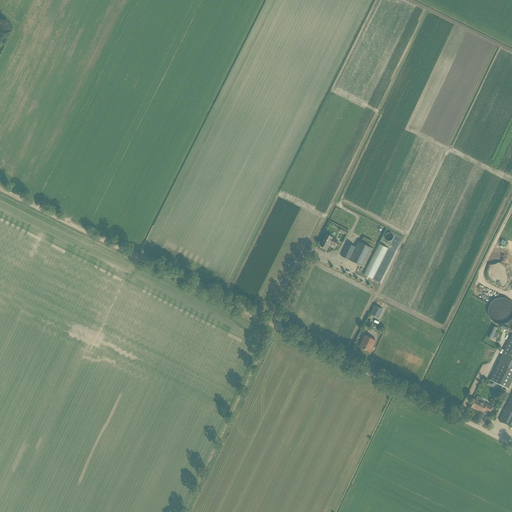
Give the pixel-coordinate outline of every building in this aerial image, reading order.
[(338,240),(332,238),(326,235),(321,246),(327,249),(329,245),(329,244),(334,247),(338,240)] [(341,257),(363,268),(372,249),(358,242),(356,248),(348,244),(341,257)] [(377,281),(391,249),(381,245),(368,277),(377,281)] [(286,272),(289,254),(278,252),(276,259),(280,260),(279,265),(278,265),(277,270),(286,272)] [(252,277),(245,289),(244,299),(248,296),(255,296),(261,285),(264,283),(267,283),(267,285),(269,287),(271,285),(272,283),(274,286),(273,287),(277,287),(278,284),(279,277),(269,277),(264,281),(266,277),(267,274),(266,274),(265,273),(265,270),(263,267),(262,270),(257,270),(257,274),(255,274),(252,277)] [(498,325),(511,323),(511,301),(507,302),(507,300),(493,301),(494,318),(497,318),(498,325)] [(370,315),(379,319),(383,310),(374,306),(370,315)] [(502,354),(489,380),(497,384),(501,386),(503,387),(508,389),(511,380),(511,335),(502,354)] [(370,353),(373,348),(376,341),(365,336),(362,343),(359,347),(370,353)] [(511,427),(511,395),(499,421),(511,427)] [(480,402),(482,398),(477,396),(472,408),(483,413),(484,411),(489,414),(493,407),(487,404),(487,405),(480,402)]
